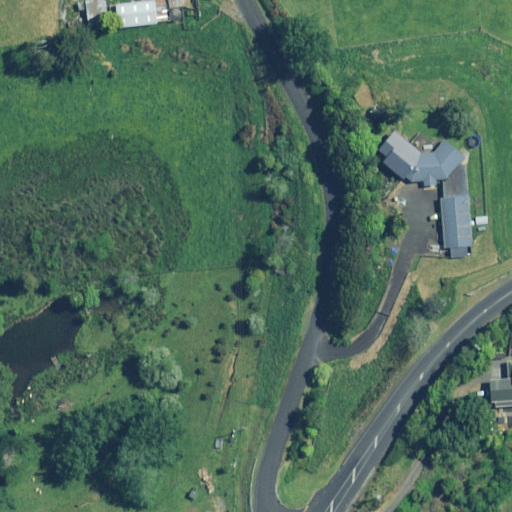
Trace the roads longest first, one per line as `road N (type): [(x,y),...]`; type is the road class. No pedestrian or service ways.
road 1 (unclassified): [(271,511),(271,448),(327,281),(336,224),(328,155),(249,0)]
road 2 (unclassified): [(328,511),(427,364),(511,290)]
